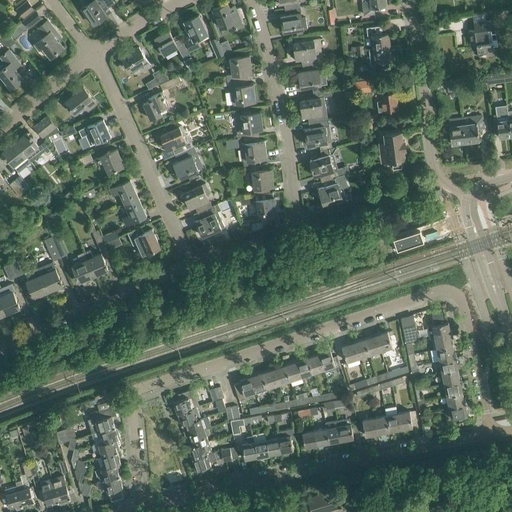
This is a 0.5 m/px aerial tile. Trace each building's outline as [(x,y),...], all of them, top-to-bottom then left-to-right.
[(85,0),(88,3),(82,7),(93,24),(107,16),(106,15),(103,10),(106,7),(114,2),(112,0),(85,0)] [(298,0),(278,0),(279,3),(284,3),(285,8),(299,6),(298,0)] [(385,6),(384,0),(362,0),(363,1),(362,1),(362,5),(363,5),(364,14),(375,13),(374,7),(385,6)] [(35,11),(27,1),(17,9),(25,19),(35,11)] [(214,11),(207,14),(210,21),(216,18),(220,27),(227,25),(229,30),(233,29),(242,25),(234,5),(229,7),(228,3),(213,9),(214,11)] [(286,14),(281,15),(284,32),(293,30),(296,30),(297,35),(303,34),(302,29),(307,28),(305,17),(301,17),(299,6),(285,8),(286,14)] [(23,20),(24,20),(9,32),(14,38),(29,27),(41,17),(36,10),(35,11),(25,19),(23,20)] [(188,34),(189,37),(190,39),(185,41),(190,52),(200,47),(196,39),(207,33),(199,15),(185,21),(190,33),(188,34)] [(463,28),(464,19),(451,17),(450,26),(463,28)] [(54,35),(57,33),(48,20),(38,28),(45,36),(35,43),(40,49),(43,46),(51,57),(58,51),(58,50),(61,48),(63,47),(54,35)] [(494,20),(474,23),(474,29),(468,30),(470,45),(476,44),(477,53),(494,51),(493,40),(489,41),(487,28),(495,27),(494,20)] [(368,36),(372,35),(374,48),(390,46),(389,33),(383,33),(382,25),(366,27),(368,36)] [(178,47),(173,38),(169,30),(155,38),(164,55),(178,47)] [(0,41),(3,45),(10,46),(15,41),(8,32),(0,38),(0,41)] [(181,37),(174,40),(178,47),(181,52),(190,70),(197,67),(187,49),(181,37)] [(224,54),(217,37),(210,40),(217,58),(224,54)] [(319,38),(313,39),(294,42),(296,59),(301,58),(302,64),(323,61),(319,38)] [(224,52),(232,49),(229,41),(221,44),(224,52)] [(151,65),(139,46),(122,57),(131,71),(139,65),(142,70),(151,65)] [(390,46),(374,48),(369,49),(371,71),(389,68),(388,61),(392,60),(390,46)] [(12,65),(18,61),(9,50),(0,57),(7,65),(0,70),(0,73),(11,88),(23,79),(12,65)] [(250,55),(240,56),(230,57),(232,74),(226,75),(226,76),(222,76),(223,82),(248,78),(247,72),(252,72),(250,55)] [(303,70),(298,71),(301,88),(311,86),(321,85),(327,84),(325,68),(323,61),(302,64),(303,70)] [(159,84),(160,84),(169,79),(161,68),(153,73),(159,84)] [(486,73),(488,84),(504,82),(503,71),(486,73)] [(169,79),(160,84),(162,89),(181,81),(178,75),(169,79)] [(229,85),(230,92),(232,104),(256,100),(254,84),(249,84),(248,78),(223,82),(224,86),(229,85)] [(369,79),(355,81),(357,92),(371,90),(369,79)] [(448,91),(459,90),(458,79),(447,80),(448,91)] [(65,101),(74,113),(85,105),(88,109),(96,103),(83,87),(65,101)] [(310,99),(300,100),(303,117),(308,116),(309,122),(328,119),(324,96),(332,95),(331,89),(312,92),(313,98),(310,99)] [(150,119),(162,114),(160,110),(168,106),(161,92),(151,96),(152,99),(143,103),(150,119)] [(381,101),(377,101),(378,112),(398,109),(396,92),(381,93),(381,101)] [(496,114),(492,114),(493,120),(494,130),(498,130),(499,137),(511,136),(509,117),(508,113),(508,110),(507,104),(495,106),(496,114)] [(261,112),(241,114),(237,115),(239,131),(236,131),(237,138),(259,135),(258,129),(263,128),(261,112)] [(478,129),(482,129),(482,128),(484,128),(483,114),(462,116),(462,117),(465,141),(479,140),(478,129)] [(57,132),(60,131),(56,125),(48,115),(34,126),(43,138),(57,132)] [(462,117),(448,119),(449,124),(445,124),(446,132),(450,131),(451,143),(465,141),(462,117)] [(103,119),(94,123),(79,130),(82,137),(86,136),(90,146),(111,136),(103,119)] [(310,128),(305,129),(308,145),(317,144),(320,143),(321,149),(330,148),(329,146),(332,146),(328,119),(309,122),(310,128)] [(63,137),(77,131),(74,124),(60,131),(57,132),(60,138),(63,137)] [(186,135),(182,125),(161,135),(168,150),(172,148),(175,154),(194,146),(189,134),(186,135)] [(401,131),(383,134),(384,142),(378,142),(381,163),(392,162),(393,169),(402,167),(401,159),(405,159),(401,131)] [(27,132),(15,142),(31,162),(36,158),(44,151),(47,155),(51,152),(48,147),(49,146),(45,141),(39,146),(27,132)] [(259,135),(237,138),(238,145),(240,145),(242,161),(267,157),(265,140),(260,141),(259,135)] [(15,142),(2,152),(9,159),(14,166),(18,172),(26,166),(31,162),(15,142)] [(180,178),(190,174),(202,169),(198,158),(194,160),(189,149),(194,146),(175,154),(178,161),(173,163),(180,178)] [(117,149),(108,153),(94,159),(97,164),(104,161),(108,172),(124,165),(117,149)] [(93,160),(90,153),(78,158),(81,165),(93,160)] [(329,154),(310,160),(315,176),(320,175),(321,181),(340,175),(333,153),(329,154)] [(272,168),(258,170),(257,165),(247,166),(248,171),(248,172),(249,183),(253,182),(255,194),(270,192),(269,186),(274,185),(272,168)] [(323,186),(316,188),(319,196),(321,196),(323,204),(325,203),(331,202),(331,204),(332,204),(331,202),(345,197),(342,187),(347,185),(343,174),(340,175),(321,181),(323,186)] [(15,180),(24,192),(29,187),(20,176),(15,180)] [(130,178),(121,183),(109,188),(112,196),(120,192),(125,203),(139,197),(130,178)] [(19,196),(24,192),(15,180),(9,184),(19,196)] [(218,203),(212,206),(206,194),(210,193),(205,182),(183,192),(190,208),(195,206),(198,212),(218,203)] [(93,187),(79,194),(83,200),(97,194),(93,187)] [(271,198),(270,192),(255,194),(258,217),(278,214),(275,197),(271,198)] [(139,197),(125,203),(130,214),(122,218),(126,225),(147,216),(139,197)] [(201,219),(196,221),(203,236),(222,228),(225,227),(218,211),(215,205),(198,212),(201,219)] [(50,219),(46,221),(52,235),(56,233),(50,219)] [(142,226),(127,232),(133,245),(137,243),(142,255),(161,247),(153,229),(144,232),(142,226)] [(105,242),(102,236),(99,229),(92,232),(98,245),(105,242)] [(102,236),(105,242),(119,236),(116,230),(102,236)] [(51,236),(60,257),(66,255),(57,234),(51,236)] [(411,238),(394,243),(396,249),(397,251),(398,255),(425,246),(424,244),(423,241),(421,235),(411,238)] [(60,257),(51,236),(44,239),(53,260),(60,257)] [(109,269),(101,253),(93,256),(90,249),(84,252),(94,275),(109,269)] [(84,252),(77,254),(80,262),(72,265),(79,282),(94,275),(84,252)] [(10,263),(16,277),(22,274),(16,260),(10,263)] [(44,265),(38,267),(48,291),(63,285),(59,275),(56,268),(53,261),(44,265)] [(16,277),(10,263),(3,266),(9,279),(16,277)] [(35,277),(26,281),(30,288),(33,297),(48,291),(38,267),(32,270),(35,277)] [(13,291),(15,290),(12,283),(0,287),(0,300),(6,314),(20,307),(13,291)] [(441,308),(431,310),(434,325),(444,323),(441,308)] [(429,337),(435,336),(435,337),(450,333),(448,322),(444,323),(434,325),(432,325),(433,326),(428,327),(429,337)] [(415,324),(403,327),(403,331),(405,340),(406,343),(411,341),(416,340),(418,340),(415,324)] [(392,346),(391,341),(387,331),(376,335),(381,350),(392,346)] [(450,333),(435,337),(437,348),(453,345),(450,333)] [(381,350),(376,335),(365,338),(369,353),(381,350)] [(369,353),(365,338),(353,342),(358,357),(369,353)] [(347,362),(349,367),(360,363),(358,357),(353,342),(342,346),(347,361),(347,362)] [(453,345),(437,348),(440,360),(455,357),(453,345)] [(325,352),(319,354),(324,369),(325,372),(341,366),(337,355),(333,356),(330,347),(324,349),(325,352)] [(319,354),(308,357),(313,372),(324,369),(319,354)] [(308,357),(296,361),(301,376),(313,372),(308,357)] [(455,357),(440,360),(442,372),(458,369),(461,368),(459,362),(456,363),(455,357)] [(296,361),(285,365),(290,380),(301,376),(296,361)] [(285,365),(274,368),(279,384),(290,380),(285,365)] [(407,365),(388,371),(390,377),(409,371),(407,365)] [(279,384),(274,368),(262,372),(267,387),(279,384)] [(458,369),(442,372),(444,383),(460,380),(458,369)] [(388,371),(377,375),(378,381),(390,377),(388,371)] [(262,372),(251,376),(256,391),(267,387),(262,372)] [(377,375),(365,379),(367,384),(378,381),(377,375)] [(406,375),(391,380),(392,385),(404,382),(404,381),(408,380),(406,375)] [(240,381),(234,384),(238,397),(256,391),(251,376),(240,380),(240,381)] [(365,379),(349,384),(351,390),(367,384),(365,379)] [(381,389),(392,385),(391,380),(379,383),(381,389)] [(460,380),(444,383),(447,395),(462,392),(460,380)] [(369,393),(381,389),(379,383),(367,387),(369,393)] [(219,399),(224,397),(221,385),(215,387),(219,399)] [(215,387),(209,389),(213,401),(219,399),(215,387)] [(367,387),(357,390),(359,396),(369,393),(367,387)] [(180,399),(174,401),(177,413),(197,406),(199,405),(193,388),(178,393),(180,399)] [(332,392),(333,398),(345,395),(343,389),(332,392)] [(306,391),(295,395),(296,399),(297,404),(309,402),(308,397),(308,396),(306,391)] [(333,398),(332,392),(320,394),(321,400),(333,398)] [(447,395),(449,407),(465,404),(462,392),(447,395)] [(354,405),(352,397),(334,401),(334,400),(333,400),(335,408),(354,405)] [(323,402),(324,402),(325,409),(330,408),(331,411),(335,410),(335,408),(333,400),(323,402)] [(467,415),(465,404),(449,407),(451,419),(467,415)] [(238,405),(231,406),(234,418),(236,417),(240,417),(240,416),(238,405)] [(93,418),(87,420),(92,433),(99,431),(115,426),(113,419),(117,417),(114,406),(112,407),(105,409),(99,411),(91,413),(93,418)] [(197,406),(177,413),(181,424),(196,419),(201,417),(197,406)] [(234,418),(231,406),(225,407),(228,419),(234,418)] [(310,408),(297,410),(299,417),(311,415),(310,408)] [(413,426),(412,421),(410,410),(398,413),(401,428),(413,426)] [(401,428),(398,413),(386,415),(389,431),(401,428)] [(250,424),(263,421),(261,414),(249,416),(250,424)] [(206,428),(208,428),(211,426),(208,415),(201,417),(196,419),(181,424),(183,424),(184,427),(182,428),(185,435),(206,428)] [(377,433),(389,431),(386,415),(374,417),(377,433)] [(250,424),(249,416),(243,417),(243,418),(240,419),(236,419),(231,420),(233,434),(241,432),(239,425),(244,424),(245,425),(250,424)] [(357,422),(351,423),(350,417),(337,420),(341,440),(354,437),(353,432),(359,431),(357,422)] [(377,433),(374,417),(362,420),(365,435),(377,433)] [(329,442),(341,440),(337,420),(325,422),(326,428),(329,442)] [(99,431),(92,433),(94,439),(97,440),(94,443),(92,445),(92,446),(98,444),(120,437),(119,432),(120,429),(115,427),(115,426),(99,431)] [(68,437),(66,428),(56,431),(60,443),(70,440),(71,437),(68,437)] [(207,435),(210,434),(208,428),(206,428),(185,435),(185,436),(187,435),(188,439),(186,439),(189,447),(204,442),(204,443),(209,441),(208,440),(207,435)] [(295,440),(293,428),(277,431),(278,437),(281,452),(293,449),(292,440),(295,440)] [(317,445),(329,442),(326,428),(314,430),(317,445)] [(305,447),(317,445),(314,430),(302,432),(305,447)] [(257,456),(254,442),(252,436),(246,437),(248,443),(242,444),(245,459),(257,456)] [(74,450),(74,449),(77,439),(71,437),(70,440),(68,448),(74,450)] [(101,452),(102,455),(119,450),(118,448),(120,444),(119,438),(121,438),(120,437),(98,444),(92,446),(94,450),(101,452)] [(278,437),(266,439),(269,454),(281,452),(278,437)] [(269,454),(266,439),(254,442),(257,456),(261,455),(262,458),(270,457),(269,454)] [(207,454),(212,452),(209,441),(204,443),(204,442),(189,447),(192,459),(207,454)] [(224,449),(221,449),(223,461),(226,460),(232,459),(230,447),(224,449)] [(119,450),(102,455),(97,457),(100,468),(101,469),(121,462),(117,451),(119,450)] [(210,461),(217,459),(214,451),(212,452),(207,454),(192,459),(196,470),(211,465),(210,461)] [(38,473),(35,461),(34,459),(28,460),(32,475),(38,473)] [(27,477),(32,475),(28,460),(22,462),(27,477)] [(68,471),(65,460),(59,461),(62,472),(68,471)] [(75,471),(81,472),(83,461),(78,460),(77,461),(76,468),(75,471)] [(121,462),(101,469),(100,468),(95,470),(97,476),(98,476),(100,481),(119,475),(121,472),(123,468),(121,462)] [(63,474),(51,478),(59,501),(60,504),(71,501),(68,489),(68,488),(66,482),(63,474)] [(123,487),(119,475),(100,481),(97,482),(99,488),(106,486),(111,502),(124,498),(121,488),(123,487)] [(59,501),(51,478),(40,481),(47,505),(59,501)] [(22,479),(15,481),(17,485),(23,505),(27,503),(28,506),(35,504),(34,501),(33,499),(36,498),(33,485),(30,486),(24,488),(22,479)] [(85,483),(84,485),(82,491),(82,494),(88,496),(90,484),(85,483)] [(6,488),(5,489),(6,493),(8,499),(11,508),(15,507),(16,510),(23,508),(22,505),(23,505),(17,485),(6,488)] [(335,490),(309,498),(312,511),(322,511),(340,506),(335,490)]
